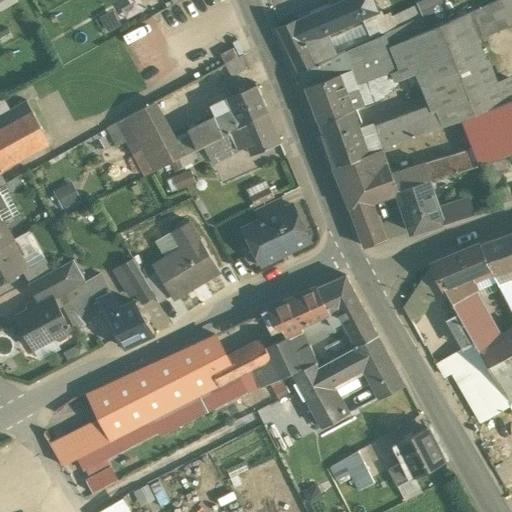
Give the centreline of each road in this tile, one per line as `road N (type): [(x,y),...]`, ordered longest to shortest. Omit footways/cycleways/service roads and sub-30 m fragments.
road 1 (tertiary): [(352,250),(17,410)]
road 2 (secondary): [(352,250),(247,0)]
road 3 (secondary): [(499,511),(367,276)]
road 4 (residential): [(511,220),(367,276)]
